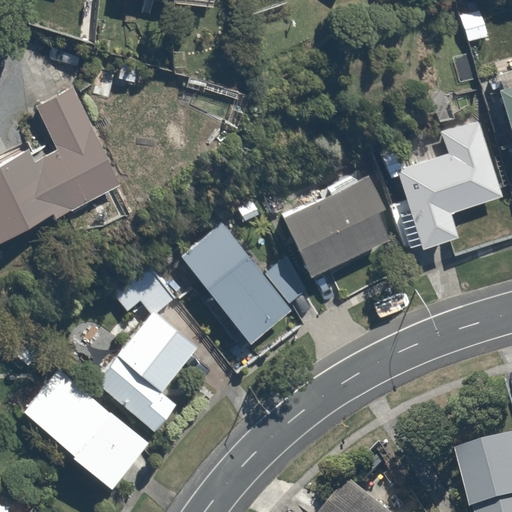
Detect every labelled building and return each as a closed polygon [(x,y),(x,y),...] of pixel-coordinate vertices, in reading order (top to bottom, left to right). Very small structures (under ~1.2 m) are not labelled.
[(491,33),(482,6),(456,15),(466,42),(491,33)] [(511,79),(498,83),(511,135),(511,79)] [(57,216),(122,183),(71,83),(34,103),(57,147),(45,153),(41,144),(0,164),(0,239),(55,211),(57,216)] [(442,139),(379,160),(386,181),(401,176),(408,196),(391,202),(407,252),(460,234),(452,211),(503,194),(479,119),(439,132),(442,139)] [(390,228),(360,173),(279,217),(310,272),(390,228)] [(311,289),(283,253),(263,268),(225,218),(183,251),(249,337),(311,289)] [(140,302),(149,311),(154,305),(168,292),(145,269),(116,296),(130,312),(140,302)] [(95,384),(155,430),(179,398),(164,386),(199,339),(154,305),(95,384)] [(95,384),(57,356),(19,406),(117,481),(155,430),(95,384)] [(511,511),(511,436),(466,452),(486,511),(511,511)] [(400,511),(359,483),(339,511),(400,511)] [(0,511),(7,511),(9,504),(0,501),(0,511)]
